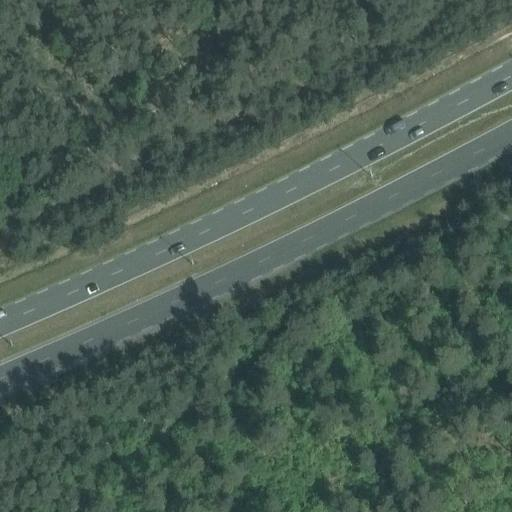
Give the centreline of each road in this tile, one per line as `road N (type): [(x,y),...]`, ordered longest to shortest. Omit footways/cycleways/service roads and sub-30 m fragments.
road 1 (primary): [(511,70),(279,191),(0,317)]
road 2 (primary): [(0,381),(511,136)]
